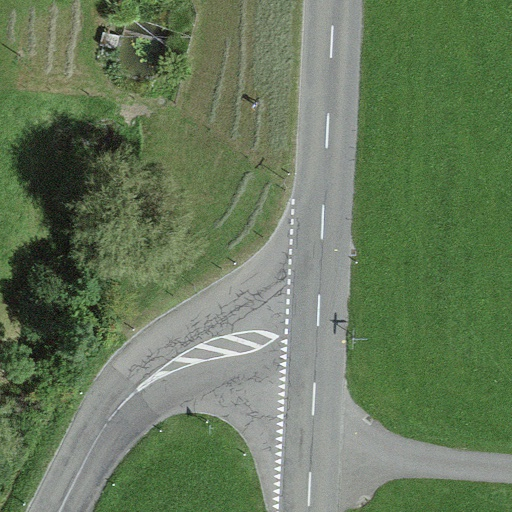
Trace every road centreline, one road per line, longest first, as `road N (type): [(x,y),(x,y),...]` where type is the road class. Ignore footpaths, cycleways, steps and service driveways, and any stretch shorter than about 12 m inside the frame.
road 1 (tertiary): [(318,342),(334,0)]
road 2 (tertiary): [(63,511),(102,434),(166,370),(217,349),(318,342)]
road 3 (track): [(312,452),(511,465)]
road 4 (tertiary): [(309,511),(318,342)]
